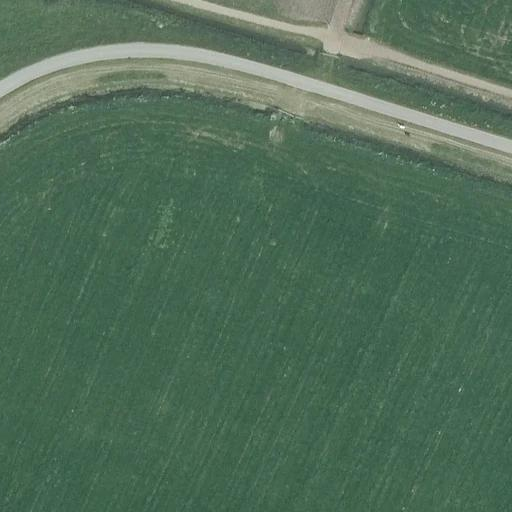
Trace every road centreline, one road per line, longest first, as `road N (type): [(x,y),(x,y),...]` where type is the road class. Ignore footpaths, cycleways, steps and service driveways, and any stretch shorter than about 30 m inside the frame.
road 1 (unclassified): [(0,89),(95,55),(192,55),(511,148)]
road 2 (track): [(175,0),(511,94)]
